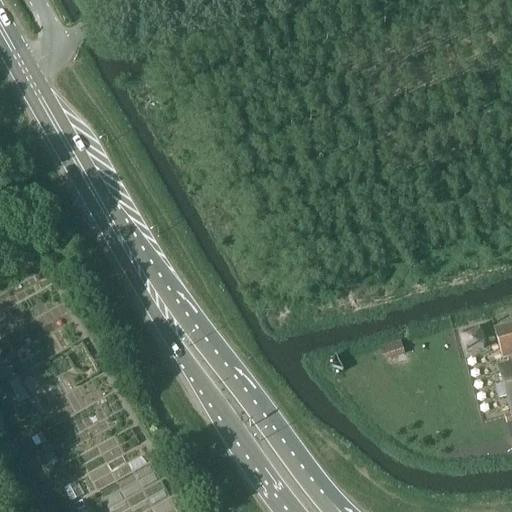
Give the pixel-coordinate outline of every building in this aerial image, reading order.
[(504,386),(496,389),(499,401),(506,399),(507,398),(510,409),(511,415),(511,327),(495,332),(503,360),(507,359),(509,367),(499,370),(504,386)] [(28,416),(23,406),(15,411),(20,420),(28,416)] [(38,435),(33,427),(26,431),(31,439),(38,435)] [(32,440),(36,448),(46,443),(42,435),(32,440)] [(53,453),(44,457),(50,469),(58,464),(53,453)] [(77,505),(80,511),(86,508),(83,502),(77,505)]
